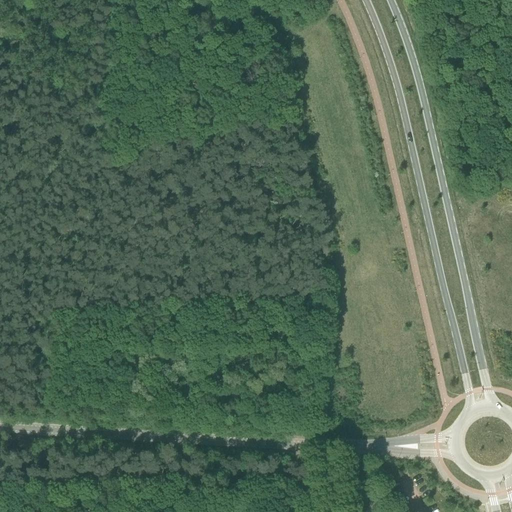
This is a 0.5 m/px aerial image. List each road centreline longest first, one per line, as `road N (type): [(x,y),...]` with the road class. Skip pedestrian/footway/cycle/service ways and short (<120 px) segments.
road 1 (secondary): [(364,0),(394,81),(469,413)]
road 2 (secondary): [(490,407),(417,76),(391,0)]
road 3 (unclassified): [(398,447),(0,429)]
road 4 (track): [(0,115),(102,105),(140,121),(217,101),(246,52),(240,0)]
